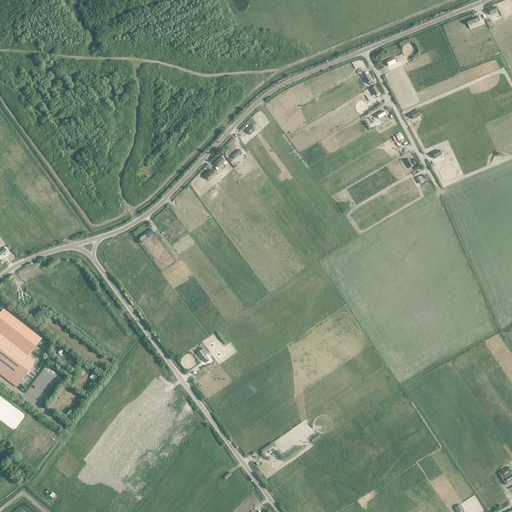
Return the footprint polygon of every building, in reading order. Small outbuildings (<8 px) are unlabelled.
[(418,111),(411,115),(413,119),(420,116),(418,111)] [(251,126),(246,131),(250,135),(254,130),(257,128),(254,125),(252,127),(251,126)] [(239,150),(232,157),(235,160),(242,153),(239,150)] [(440,151),(432,154),(435,159),(442,155),(440,151)] [(408,157),(404,159),(405,162),(408,166),(412,164),(410,159),(408,157)] [(221,158),(214,164),(217,167),(224,161),(221,158)] [(211,170),(205,176),(208,180),(215,174),(211,170)] [(426,181),(423,176),(416,179),(420,185),(426,181)] [(151,229),(138,238),(141,241),(146,238),(145,237),(153,232),(151,229)] [(0,374),(16,387),(35,363),(28,357),(41,340),(3,310),(0,314),(0,374)] [(200,354),(205,362),(208,359),(201,351),(197,353),(198,355),(200,354)] [(271,444),(261,451),(263,454),(273,446),(271,444)]
